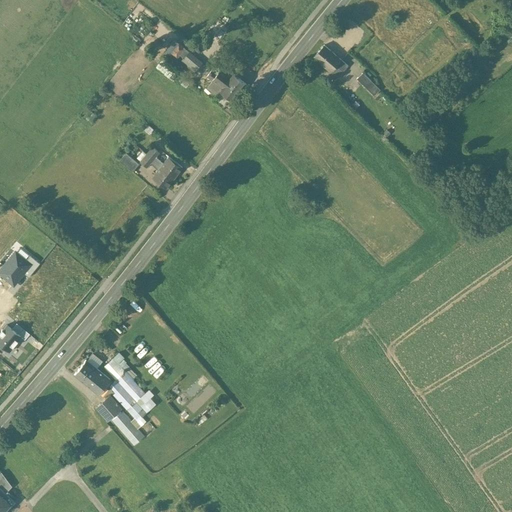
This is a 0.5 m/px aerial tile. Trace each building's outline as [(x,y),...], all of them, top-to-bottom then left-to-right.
[(169,42),(164,49),(169,53),(178,43),(176,41),(173,45),(169,42)] [(185,49),(178,43),(169,53),(176,59),(185,49)] [(348,65),(325,45),(314,57),(331,71),(336,65),(343,71),(348,65)] [(176,60),(167,52),(163,57),(172,64),(176,60)] [(231,77),(221,69),(217,74),(212,80),(222,88),(220,91),(233,101),(247,84),(234,74),(231,77)] [(217,74),(212,70),(207,76),(212,80),(217,74)] [(373,84),(362,74),(357,79),(368,89),(373,84)] [(153,147),(147,154),(153,160),(156,157),(159,152),(153,147)] [(147,154),(143,151),(137,158),(141,161),(140,162),(147,167),(150,163),(153,160),(147,154)] [(139,164),(126,153),(119,161),(132,172),(139,164)] [(183,167),(169,156),(163,163),(156,157),(153,160),(175,177),(183,167)] [(175,177),(153,160),(150,163),(158,170),(152,177),(166,188),(175,177)] [(450,175),(456,169),(449,161),(443,166),(450,175)] [(27,260),(16,251),(0,270),(0,273),(14,285),(24,273),(31,264),(27,260)] [(30,256),(27,260),(31,264),(24,273),(29,277),(40,263),(30,256)] [(17,323),(12,328),(21,336),(25,339),(30,334),(17,323)] [(0,332),(0,342),(9,351),(21,336),(12,328),(7,324),(0,332)] [(93,353),(87,361),(86,360),(74,374),(98,394),(110,379),(97,368),(102,361),(93,353)] [(156,404),(113,358),(104,367),(116,380),(110,385),(122,399),(120,401),(138,421),(156,404)] [(121,409),(110,396),(96,408),(107,421),(110,419),(120,409),(121,409)] [(144,437),(120,409),(110,419),(134,446),(144,437)] [(0,486),(7,493),(15,484),(1,472),(0,473),(0,486)] [(0,509),(2,511),(3,511),(11,504),(0,493),(0,509)]
